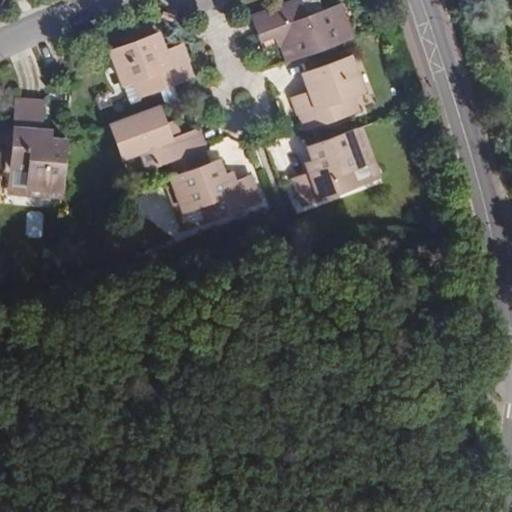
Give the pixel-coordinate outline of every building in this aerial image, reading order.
[(286,57),(353,32),(340,0),(335,0),(283,19),(278,8),(254,17),(261,37),(276,32),(286,57)] [(147,55),(156,51),(152,39),(143,42),(147,55)] [(160,60),(156,51),(147,55),(143,42),(104,57),(113,80),(121,77),(126,89),(134,106),(186,86),(173,55),(160,60)] [(302,71),(309,89),(315,103),(352,89),(363,86),(350,53),(302,71)] [(117,92),(126,89),(121,77),(113,80),(117,92)] [(293,95),(305,127),(313,124),(359,107),(352,89),(315,103),(309,89),(293,95)] [(66,139),(66,135),(51,134),(38,133),(38,127),(42,127),(43,103),(15,100),(12,126),(9,166),(27,167),(26,183),(62,187),(66,139)] [(162,122),(157,107),(105,125),(118,159),(133,153),(140,168),(159,161),(174,154),(196,146),(190,132),(177,137),(168,140),(162,122)] [(170,119),(162,122),(168,140),(177,137),(170,119)] [(381,173),(362,123),(319,139),(307,143),(311,155),(304,158),(308,169),(291,176),(302,201),(381,173)] [(207,160),(201,145),(196,146),(174,154),(180,171),(207,160)] [(180,171),(174,154),(159,161),(165,176),(170,175),(177,173),(180,171)] [(222,154),(207,160),(180,171),(177,173),(189,205),(205,199),(212,216),(265,196),(255,171),(240,176),(236,168),(230,171),(222,154)] [(7,191),(61,196),(62,187),(26,183),(27,167),(9,166),(7,191)] [(188,225),(212,216),(205,199),(189,205),(177,173),(170,175),(188,225)]
